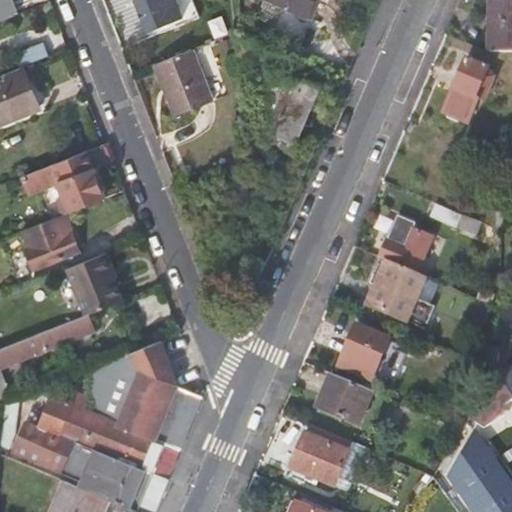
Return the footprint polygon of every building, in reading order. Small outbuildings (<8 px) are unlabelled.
[(0,0),(0,19),(12,15),(6,0),(0,0)] [(177,0),(135,0),(147,29),(184,15),(177,0)] [(270,0),(306,15),(313,0),(270,0)] [(511,50),(511,0),(508,0),(509,1),(503,1),(491,1),(491,51),(511,50)] [(187,26),(196,48),(219,39),(220,39),(211,16),(187,26)] [(274,49),(238,33),(237,55),(266,69),(274,49)] [(18,50),(24,66),(50,56),(44,41),(18,50)] [(214,100),(194,49),(154,64),(175,116),(214,100)] [(481,93),(493,67),(469,56),(445,111),(469,121),(471,118),(479,121),(489,97),(481,93)] [(248,131),(292,149),(319,86),(274,67),(248,131)] [(0,77),(0,123),(38,108),(21,68),(0,77)] [(495,176),(504,161),(479,147),(471,161),(495,176)] [(58,181),(70,211),(109,196),(90,149),(24,175),(31,192),(58,181)] [(494,202),(502,188),(480,176),(472,188),(494,202)] [(479,235),(485,222),(438,201),(432,215),(479,235)] [(80,249),(67,213),(25,229),(39,265),(80,249)] [(386,258),(397,262),(398,260),(415,267),(430,234),(411,226),(414,221),(396,213),(378,254),(386,258)] [(69,267),(88,313),(91,312),(127,298),(108,251),(69,267)] [(419,298),(429,276),(419,272),(397,262),(386,258),(367,302),(409,321),(422,327),(432,304),(419,298)] [(482,286),(477,297),(495,305),(500,294),(482,286)] [(511,346),(511,303),(501,309),(500,323),(499,346),(511,346)] [(0,368),(3,368),(97,330),(91,312),(88,313),(51,329),(0,348),(0,368)] [(339,366),(373,381),(392,337),(358,323),(339,366)] [(177,383),(162,339),(132,351),(131,353),(93,369),(89,410),(167,442),(184,449),(196,420),(207,396),(177,383)] [(511,366),(499,371),(499,372),(511,391),(511,366)] [(15,397),(3,368),(0,368),(0,403),(5,401),(15,397)] [(362,426),(378,391),(331,371),(316,406),(362,426)] [(475,426),(511,397),(511,391),(499,372),(469,419),(475,426)] [(155,470),(167,442),(89,410),(78,406),(84,391),(72,385),(64,402),(52,396),(38,427),(27,423),(17,448),(83,478),(81,485),(111,498),(137,508),(139,503),(157,510),(172,476),(155,470)] [(21,403),(5,401),(1,443),(14,449),(21,403)] [(291,466),(337,486),(353,451),(306,430),(291,466)] [(476,511),(511,511),(511,480),(476,430),(451,474),(476,511)] [(104,511),(111,498),(81,485),(68,479),(53,511),(104,511)] [(326,511),(297,500),(292,511),(326,511)]
